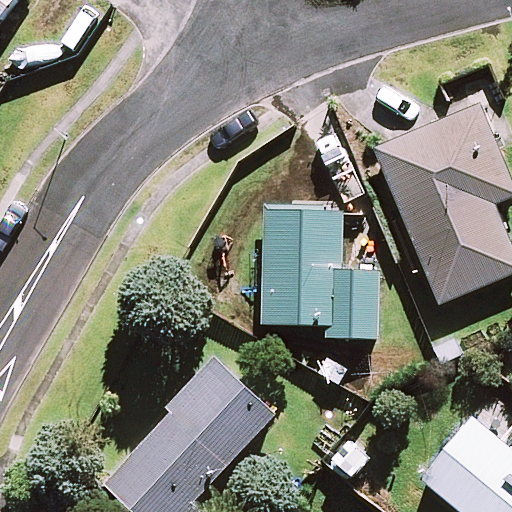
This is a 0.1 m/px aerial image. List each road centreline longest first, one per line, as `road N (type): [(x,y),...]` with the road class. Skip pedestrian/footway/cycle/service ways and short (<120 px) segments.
road 1 (residential): [(0,343),(86,209),(165,117),(241,62)]
road 2 (residential): [(477,0),(348,35)]
